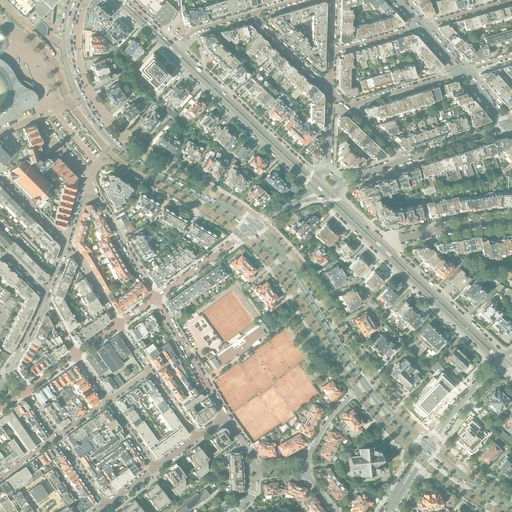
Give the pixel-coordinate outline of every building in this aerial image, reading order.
[(5,0),(22,15),(32,25),(39,19),(48,27),(49,27),(50,27),(51,26),(51,25),(52,23),(53,10),(54,7),(55,4),(56,1),(56,0),(5,0)] [(158,2),(159,0),(135,0),(142,6),(145,3),(146,4),(145,5),(153,12),(160,5),(158,4),(159,2),(158,2)] [(159,0),(158,2),(159,2),(158,4),(160,5),(153,12),(145,5),(142,8),(163,27),(170,24),(176,12),(163,0),(159,0)] [(228,13),(225,0),(219,2),(223,15),(225,14),(226,13),(228,13)] [(231,12),(234,11),(230,0),(226,0),(225,0),(228,13),(230,12),(231,12)] [(239,9),(236,0),(230,0),(234,11),(237,11),(238,10),(239,9)] [(245,8),(246,8),(243,0),(236,0),(239,9),(242,9),(243,9),(245,8)] [(350,6),(348,0),(340,0),(340,9),(346,9),(347,7),(347,6),(350,6)] [(375,8),(383,0),(382,0),(360,0),(362,3),(364,11),(369,9),(372,11),(375,8)] [(383,12),(389,6),(383,0),(375,8),(378,11),(379,10),(382,13),(383,12)] [(421,0),(416,5),(420,9),(428,2),(430,0),(421,0)] [(451,11),(455,10),(452,0),(439,0),(435,1),(436,4),(439,14),(443,13),(451,10),(451,11)] [(471,5),(469,0),(452,0),(455,10),(459,8),(467,6),(471,5)] [(219,16),(223,15),(219,2),(213,4),(216,16),(218,15),(219,16)] [(439,14),(436,4),(433,5),(434,7),(432,8),(429,5),(431,4),(428,2),(420,9),(427,17),(428,18),(439,14)] [(319,15),(319,3),(317,4),(305,7),(307,12),(313,11),(313,15),(319,15)] [(216,16),(213,4),(207,6),(211,18),(212,18),(213,17),(214,17),(216,16)] [(95,31),(100,32),(102,33),(107,28),(106,26),(111,22),(108,19),(107,20),(106,19),(109,16),(104,11),(105,10),(105,9),(103,6),(101,6),(101,7),(100,8),(100,7),(99,7),(98,6),(97,6),(94,8),(94,10),(93,11),(89,15),(87,25),(92,26),(91,31),(95,31)] [(192,23),(189,13),(186,14),(185,12),(184,6),(181,6),(181,10),(181,12),(182,13),(183,18),(182,18),(184,24),(186,25),(192,23)] [(205,20),(211,18),(207,6),(204,6),(205,8),(202,9),(205,20)] [(396,15),(389,6),(383,12),(388,17),(392,16),(396,15)] [(205,20),(202,9),(201,7),(200,8),(200,7),(197,8),(198,8),(199,10),(195,11),(199,22),(202,21),(205,20)] [(308,15),(307,12),(305,7),(301,8),(299,9),(303,21),(309,19),(308,15)] [(509,16),(507,7),(498,10),(499,15),(502,14),(503,18),(506,17),(509,16)] [(303,21),(299,9),(297,9),(293,11),(297,23),(303,21)] [(199,22),(195,11),(192,12),(191,10),(189,11),(189,13),(192,23),(192,24),(195,23),(199,22)] [(499,15),(498,10),(492,11),(495,20),(498,19),(503,18),(502,14),(499,15)] [(297,23),(293,11),(289,12),(288,12),(287,12),(289,18),(289,19),(290,23),(292,24),(297,23)] [(491,21),(495,20),(492,11),(483,14),(484,19),(488,18),(489,22),(491,21)] [(283,19),(289,18),(287,12),(278,15),(275,16),(274,17),(282,25),(284,22),(285,21),(283,19)] [(484,19),(483,14),(477,16),(480,24),(483,23),(489,22),(488,18),(484,19)] [(396,15),(392,16),(393,17),(396,27),(402,25),(403,22),(397,16),(396,15)] [(390,29),(396,27),(393,17),(392,16),(388,17),(387,17),(390,29)] [(480,26),(480,24),(477,16),(462,20),(464,27),(465,29),(468,28),(469,29),(480,26)] [(282,25),(274,17),(273,17),(271,18),(270,18),(268,19),(268,21),(277,30),(282,25)] [(385,30),(390,29),(387,17),(381,19),(385,30)] [(385,30),(381,19),(381,18),(375,20),(378,32),(385,30)] [(372,34),(378,32),(375,20),(369,22),(372,34)] [(445,37),(446,38),(460,25),(462,27),(464,27),(462,20),(438,27),(437,29),(444,36),(445,37)] [(105,31),(112,38),(121,28),(118,24),(119,24),(119,23),(117,22),(116,22),(114,24),(113,23),(110,26),(111,26),(108,29),(105,31)] [(281,34),(290,24),(288,22),(286,24),(284,22),(282,25),(277,30),(280,32),(281,34)] [(367,35),(372,34),(369,22),(364,23),(367,35)] [(367,35),(364,23),(361,24),(361,25),(358,25),(358,26),(361,37),(367,35)] [(282,34),(286,38),(295,28),(290,24),(282,34)] [(249,35),(246,26),(246,25),(245,25),(242,26),(242,27),(240,27),(243,39),(246,38),(246,36),(249,35)] [(254,37),(258,33),(255,30),(249,25),(246,26),(249,35),(251,34),(254,37)] [(448,41),(462,29),(464,27),(462,27),(460,25),(446,38),(446,39),(448,41)] [(121,28),(112,38),(109,40),(113,44),(115,41),(118,44),(121,41),(121,40),(124,37),(126,35),(125,34),(126,32),(124,30),(125,30),(125,29),(123,27),(122,27),(121,28)] [(240,40),(243,39),(240,27),(238,28),(237,27),(235,28),(234,29),(237,39),(240,38),(240,40)] [(237,39),(234,29),(234,28),(231,29),(231,30),(229,31),(231,39),(232,41),(234,43),(235,42),(235,40),(237,39)] [(291,42),(300,33),(295,28),(286,38),(291,42)] [(0,45),(1,43),(0,42),(0,40),(1,40),(2,39),(3,38),(4,37),(4,35),(4,34),(4,32),(3,32),(2,31),(1,30),(0,29),(0,124),(22,116),(20,112),(21,112),(29,108),(32,107),(33,106),(35,104),(36,103),(36,101),(37,99),(37,97),(36,95),(35,93),(36,92),(35,91),(35,90),(34,89),(33,87),(32,86),(31,85),(30,84),(30,83),(29,83),(28,82),(27,81),(26,81),(25,81),(23,80),(22,80),(21,80),(20,80),(19,80),(18,81),(17,80),(15,77),(14,74),(12,71),(10,68),(8,65),(5,63),(2,60),(0,59),(0,45)] [(452,44),(452,45),(464,34),(465,33),(462,29),(448,41),(450,44),(452,44)] [(100,36),(100,32),(95,31),(94,37),(90,37),(90,46),(102,46),(102,45),(102,39),(101,39),(101,37),(98,37),(99,36),(100,36)] [(230,40),(231,39),(229,31),(227,31),(226,31),(221,32),(221,33),(219,33),(220,35),(221,34),(227,41),(229,39),(230,40)] [(508,44),(511,43),(507,31),(501,32),(504,42),(507,41),(508,44)] [(500,43),(504,42),(501,32),(495,34),(499,47),(501,46),(500,43)] [(247,54),(262,39),(260,37),(260,36),(258,33),(254,37),(249,43),(251,45),(245,52),(247,54)] [(291,42),(295,46),(304,37),(300,33),(291,42)] [(489,46),(492,45),(490,36),(487,37),(486,33),(483,34),(485,43),(487,50),(490,50),(489,46)] [(203,46),(205,48),(214,39),(215,37),(212,34),(208,35),(208,36),(206,37),(205,36),(202,37),(201,36),(200,39),(201,42),(202,42),(203,46)] [(352,40),(352,35),(340,34),(339,41),(342,43),(352,40)] [(453,47),(455,49),(464,41),(468,37),(467,36),(467,37),(464,34),(452,45),(453,46),(453,47)] [(499,47),(495,34),(490,36),(492,45),(496,44),(497,48),(499,47)] [(415,51),(415,52),(423,44),(418,39),(415,36),(414,35),(413,35),(412,35),(410,35),(409,36),(412,45),(411,46),(412,46),(411,47),(411,54),(412,54),(413,52),(415,51)] [(407,48),(411,46),(412,45),(409,36),(401,38),(405,50),(408,50),(407,48)] [(295,46),(300,51),(308,42),(309,41),(304,37),(295,46)] [(460,54),(470,46),(470,45),(473,42),(475,44),(478,42),(474,38),(472,41),(471,40),(471,38),(470,37),(468,37),(464,41),(455,49),(460,54)] [(405,50),(401,38),(396,39),(399,50),(399,52),(400,53),(405,51),(404,51),(405,50)] [(214,39),(205,48),(204,49),(204,50),(205,52),(205,53),(207,55),(208,55),(209,55),(219,43),(214,39)] [(256,49),(258,51),(267,42),(265,40),(263,40),(262,39),(247,54),(249,56),(256,49)] [(399,50),(396,39),(389,41),(391,48),(388,49),(390,55),(399,52),(399,50)] [(123,51),(128,56),(139,44),(136,41),(135,41),(133,40),(132,41),(130,40),(128,43),(129,44),(122,51),(123,51)] [(312,47),(314,50),(324,50),(324,42),(324,41),(313,40),(313,43),(314,44),(315,44),(318,44),(318,47),(312,47)] [(384,56),(390,55),(388,49),(391,48),(389,41),(381,44),(384,56)] [(256,62),(271,47),(269,45),(269,44),(267,42),(258,51),(260,53),(254,60),(256,62)] [(314,50),(312,47),(309,50),(307,48),(309,46),(310,46),(310,44),(308,42),(300,51),(307,57),(314,50)] [(487,50),(485,43),(483,43),(482,42),(479,43),(480,48),(483,57),(489,55),(487,50)] [(224,48),(219,43),(209,55),(210,56),(210,57),(210,58),(213,60),(224,48)] [(139,44),(128,56),(134,62),(131,65),(133,67),(140,60),(139,58),(140,57),(139,57),(141,55),(144,52),(142,51),(144,49),(139,44)] [(386,61),(384,56),(381,44),(375,45),(378,55),(381,54),(383,62),(384,65),(387,64),(386,61)] [(418,56),(427,49),(423,44),(415,52),(418,56)] [(378,55),(375,45),(370,47),(375,65),(378,64),(376,57),(376,56),(378,55)] [(464,58),(473,51),(473,50),(470,46),(460,54),(463,58),(463,57),(464,58)] [(267,59),(276,50),(274,48),(272,48),(271,47),(256,62),(258,64),(265,57),(267,59)] [(376,67),(375,65),(370,47),(364,49),(367,58),(370,57),(373,68),(376,67)] [(224,48),(213,60),(215,62),(216,62),(217,62),(218,64),(229,52),(224,48)] [(467,62),(483,57),(480,48),(478,49),(474,52),(473,51),(464,58),(465,59),(465,60),(467,61),(467,62)] [(364,49),(359,50),(364,68),(365,71),(367,70),(366,67),(367,67),(365,59),(367,58),(364,49)] [(419,64),(422,61),(431,53),(427,49),(418,56),(415,59),(419,64)] [(263,69),(265,71),(266,70),(280,55),(278,54),(278,53),(276,50),(267,59),(269,62),(263,69)] [(318,59),(316,56),(315,57),(312,55),(315,52),(314,50),(307,57),(314,64),(318,59)] [(324,60),(324,50),(314,50),(315,52),(319,52),(318,56),(316,56),(318,59),(324,60)] [(359,50),(353,52),(355,57),(356,61),(359,61),(361,69),(364,68),(359,50)] [(234,57),(229,52),(218,64),(218,65),(220,67),(221,67),(223,68),(234,57)] [(351,57),(352,57),(350,53),(342,55),(342,59),(339,59),(339,61),(351,61),(351,57)] [(425,64),(434,57),(431,53),(422,61),(425,64)] [(276,68),(285,59),(283,57),(281,57),(280,55),(266,70),(265,71),(267,73),(274,66),(276,68)] [(169,78),(162,72),(159,69),(162,66),(151,56),(150,57),(140,67),(150,77),(147,80),(157,90),(167,80),(169,78)] [(231,71),(232,72),(235,68),(234,67),(239,62),(234,57),(223,68),(223,69),(223,70),(225,72),(226,72),(228,73),(231,71)] [(442,66),(434,57),(425,64),(427,69),(424,70),(425,74),(440,69),(441,69),(442,68),(442,67),(442,66)] [(94,70),(107,66),(106,63),(111,61),(110,58),(93,63),(94,66),(93,66),(92,66),(91,66),(91,68),(91,70),(92,70),(93,71),(94,70)] [(272,77),(274,79),(289,64),(287,62),(287,61),(285,59),(276,68),(279,70),(272,77)] [(324,69),(324,60),(318,59),(314,64),(320,70),(322,71),(323,70),(324,69)] [(96,76),(114,70),(113,68),(115,67),(114,63),(109,65),(109,67),(108,68),(107,66),(94,70),(96,76)] [(235,81),(245,70),(246,69),(243,66),(244,65),(242,63),(236,69),(235,68),(232,72),(233,73),(230,75),(232,77),(232,78),(235,81)] [(406,65),(410,79),(415,77),(412,66),(412,63),(406,65)] [(283,74),(285,76),(294,67),(292,65),(290,66),(289,64),(274,79),(276,81),(283,74)] [(410,79),(406,65),(400,66),(404,80),(410,79)] [(511,65),(508,67),(508,66),(506,67),(503,68),(503,69),(503,70),(506,73),(511,78),(511,79),(511,65)] [(398,82),(404,80),(400,66),(394,68),(398,82)] [(283,88),(298,72),(296,71),(296,70),(294,67),(285,76),(288,79),(281,86),(283,88)] [(398,82),(394,68),(388,70),(392,83),(392,84),(398,82)] [(114,70),(96,76),(95,76),(95,77),(94,78),(95,80),(96,81),(98,80),(99,82),(116,77),(114,70)] [(245,70),(235,81),(237,83),(238,83),(240,84),(243,81),(245,82),(249,76),(249,75),(249,74),(245,70)] [(385,73),(383,74),(386,85),(392,83),(388,70),(384,71),(385,73)] [(246,89),(246,90),(260,76),(261,74),(262,73),(260,71),(258,72),(255,75),(256,76),(253,80),(251,77),(242,86),(243,86),(242,87),(243,88),(244,89),(245,90),(246,89)] [(292,83),(294,85),(303,76),(301,74),(299,74),(298,72),(283,88),(280,91),(283,93),(284,92),(285,90),(292,83)] [(486,84),(493,77),(489,72),(487,73),(487,72),(482,74),(480,74),(480,77),(481,77),(483,80),(486,84)] [(386,85),(383,74),(379,75),(379,74),(377,75),(380,86),(382,86),(382,87),(386,85)] [(493,77),(486,84),(490,88),(501,79),(497,74),(496,74),(493,77)] [(374,88),(380,86),(377,75),(376,75),(377,76),(371,77),(374,88)] [(249,94),(262,81),(260,83),(258,81),(259,79),(260,80),(262,78),(260,76),(246,90),(247,91),(246,92),(249,94)] [(290,94),(292,96),(307,81),(305,80),(305,78),(303,76),(294,85),(297,87),(290,94)] [(362,92),(368,90),(365,79),(364,76),(358,78),(360,85),(362,92)] [(501,79),(490,88),(494,93),(509,79),(506,76),(502,80),(501,79)] [(374,88),(371,77),(365,79),(368,90),(370,89),(371,90),(375,89),(374,88)] [(498,97),(508,88),(505,83),(509,79),(494,93),(498,97)] [(253,96),(254,97),(268,83),(265,81),(263,82),(262,81),(249,94),(252,97),(253,96)] [(303,94),(312,85),(310,83),(309,83),(307,81),(292,96),(294,99),(300,93),(302,95),(303,94)] [(108,97),(120,88),(119,86),(119,85),(117,82),(114,84),(108,88),(109,90),(106,92),(107,93),(106,94),(106,95),(107,96),(108,96),(108,97)] [(445,91),(459,87),(458,85),(457,85),(457,82),(455,82),(443,85),(445,91)] [(257,101),(268,90),(266,88),(267,87),(268,87),(270,85),(268,83),(254,97),(255,98),(254,99),(257,101)] [(173,100),(183,88),(183,87),(182,86),(181,86),(180,86),(178,85),(176,87),(175,86),(172,90),(169,94),(167,95),(169,97),(173,100)] [(308,98),(317,89),(312,85),(303,94),(306,96),(308,98)] [(362,92),(360,85),(354,87),(352,87),(348,88),(344,93),(348,96),(362,92)] [(498,97),(502,102),(511,92),(511,85),(508,88),(498,97)] [(112,102),(124,93),(124,92),(121,87),(120,88),(108,97),(108,98),(109,99),(110,99),(112,102)] [(275,90),(262,104),(263,105),(262,106),(262,107),(264,108),(265,108),(266,108),(269,104),(274,99),(275,98),(272,96),(275,94),(277,92),(279,90),(277,87),(275,90)] [(437,87),(429,89),(433,102),(433,103),(438,102),(437,100),(441,99),(439,93),(437,87)] [(453,96),(464,93),(463,90),(462,90),(460,87),(459,87),(445,91),(447,97),(451,96),(453,96)] [(183,88),(173,100),(175,99),(178,101),(175,103),(178,106),(184,99),(189,94),(187,92),(188,92),(188,90),(185,88),(184,89),(183,88)] [(261,103),(262,104),(275,90),(272,88),(271,90),(271,91),(270,92),(268,90),(257,101),(260,104),(261,103)] [(312,101),(312,103),(322,94),(317,89),(308,98),(310,100),(311,100),(312,101)] [(425,91),(423,91),(427,105),(430,104),(429,103),(433,102),(429,89),(425,91)] [(423,91),(417,93),(420,105),(423,105),(424,106),(427,105),(423,91)] [(454,101),(456,100),(467,97),(465,92),(464,93),(453,96),(454,101)] [(511,92),(502,102),(506,106),(511,100),(511,92)] [(124,93),(112,102),(112,103),(113,104),(114,104),(115,106),(118,103),(119,105),(121,103),(125,101),(124,100),(127,97),(124,93)] [(417,93),(411,95),(415,108),(418,107),(418,106),(420,105),(417,93)] [(312,103),(323,103),(323,97),(322,94),(312,103)] [(411,95),(405,97),(409,109),(411,108),(412,109),(415,108),(411,95)] [(467,97),(456,100),(458,105),(460,104),(473,100),(469,96),(467,97)] [(400,99),(399,99),(403,111),(405,111),(405,110),(409,109),(405,97),(405,98),(404,97),(402,97),(402,98),(400,99)] [(158,99),(155,103),(157,105),(159,107),(161,108),(164,104),(158,99)] [(273,117),(285,104),(282,102),(280,99),(276,104),(274,102),(273,104),(272,105),(270,108),(271,109),(268,112),(271,114),(271,115),(273,117)] [(393,101),(396,113),(400,112),(403,111),(399,99),(398,99),(396,100),(395,99),(394,100),(393,101)] [(203,110),(202,110),(204,107),(203,106),(204,105),(201,102),(201,103),(198,100),(196,101),(187,110),(185,108),(180,113),(188,121),(192,117),(193,117),(197,113),(198,114),(199,112),(200,112),(201,112),(203,110)] [(473,100),(460,104),(461,107),(461,106),(462,110),(464,109),(477,105),(473,100)] [(388,102),(387,103),(391,115),(393,114),(396,113),(393,101),(392,101),(390,101),(390,102),(388,102)] [(124,115),(125,116),(136,106),(132,102),(130,105),(129,104),(123,109),(125,110),(122,113),(122,114),(123,115),(124,115)] [(381,104),(381,105),(384,116),(388,115),(388,116),(391,115),(387,103),(386,103),(384,103),(383,103),(382,103),(381,104)] [(285,104),(273,117),(275,119),(277,119),(279,121),(281,119),(283,120),(286,117),(286,116),(287,114),(286,113),(290,109),(288,107),(285,104)] [(376,106),(375,106),(378,118),(381,118),(381,117),(384,116),(381,105),(380,104),(378,104),(378,105),(376,106)] [(457,105),(454,106),(462,130),(468,128),(465,119),(464,116),(463,113),(462,113),(461,112),(460,108),(458,109),(457,105)] [(477,105),(464,109),(465,112),(466,111),(468,114),(468,115),(469,114),(471,120),(482,116),(485,114),(477,105)] [(136,106),(125,116),(127,118),(127,119),(128,121),(129,121),(132,118),(133,119),(138,114),(137,114),(140,111),(136,106)] [(364,108),(364,110),(364,112),(368,115),(370,117),(372,117),(375,116),(376,119),(378,118),(375,106),(374,107),(374,106),(372,106),(368,107),(366,108),(364,108)] [(454,106),(448,108),(449,112),(456,132),(462,130),(454,106)] [(159,121),(161,119),(158,116),(159,114),(158,114),(159,114),(155,110),(155,111),(154,110),(154,111),(153,111),(147,118),(146,117),(141,123),(141,125),(145,128),(145,131),(147,132),(149,132),(153,128),(155,126),(156,127),(160,123),(159,121)] [(288,130),(298,119),(299,119),(296,116),(297,115),(295,113),(294,111),(293,110),(289,114),(290,115),(287,118),(284,121),(286,123),(283,125),(285,127),(285,128),(287,130),(288,130)] [(444,110),(442,110),(443,114),(450,134),(456,132),(449,112),(447,113),(446,112),(445,113),(444,110)] [(199,124),(203,128),(214,116),(210,113),(209,115),(208,115),(207,114),(205,115),(198,122),(200,124),(199,124)] [(427,122),(429,127),(433,140),(444,136),(440,123),(438,124),(435,116),(433,117),(432,114),(430,115),(429,115),(430,118),(428,118),(429,121),(427,122)] [(442,120),(439,120),(440,123),(444,136),(450,134),(443,114),(440,115),(442,120)] [(467,115),(464,116),(465,119),(468,128),(489,121),(490,119),(485,114),(482,116),(471,120),(469,121),(467,115)] [(214,116),(203,128),(207,131),(208,129),(210,130),(218,121),(217,120),(217,118),(215,116),(214,116)] [(297,138),(298,140),(309,128),(314,123),(314,122),(313,121),(310,119),(309,118),(308,116),(305,119),(307,120),(303,124),(292,135),(295,138),(297,138)] [(342,131),(351,121),(347,117),(345,116),(344,116),(342,116),(340,117),(338,119),(337,122),(337,127),(341,127),(340,129),(342,131)] [(175,120),(172,118),(168,124),(167,125),(173,130),(177,124),(174,121),(175,120)] [(418,122),(417,122),(419,130),(417,131),(421,144),(425,143),(427,142),(419,118),(418,119),(418,122)] [(421,118),(419,118),(427,142),(433,140),(429,127),(426,128),(423,120),(422,121),(421,118)] [(290,133),(292,135),(303,124),(298,119),(288,130),(290,132),(290,133)] [(381,125),(380,125),(381,126),(381,128),(382,128),(383,128),(384,130),(385,130),(401,124),(399,119),(398,119),(396,120),(393,121),(386,122),(381,124),(381,125)] [(413,120),(407,122),(415,146),(421,144),(417,131),(413,120)] [(342,131),(347,135),(356,126),(351,121),(342,131)] [(407,132),(405,133),(410,148),(415,146),(407,122),(405,122),(407,126),(405,126),(407,132)] [(401,124),(385,130),(386,132),(387,133),(388,133),(389,135),(391,134),(392,134),(399,131),(400,133),(401,132),(404,131),(404,130),(403,128),(402,124),(401,124)] [(26,135),(26,134),(36,131),(36,129),(36,127),(36,126),(34,125),(23,128),(25,135),(26,135)] [(309,128),(298,140),(298,141),(300,143),(301,143),(303,145),(306,142),(307,143),(310,140),(311,141),(318,134),(320,132),(322,129),(319,127),(318,128),(317,126),(313,130),(313,129),(312,131),(309,128)] [(351,139),(360,130),(356,126),(347,135),(351,139)] [(217,141),(227,130),(228,130),(228,128),(226,127),(225,127),(224,128),(222,129),(221,128),(219,129),(214,134),(213,133),(209,137),(211,138),(213,136),(214,138),(215,137),(217,140),(216,141),(217,141)] [(222,145),(232,134),(227,130),(217,141),(222,146),(222,145)] [(351,139),(356,144),(365,134),(360,130),(351,139)] [(26,134),(26,135),(28,141),(29,141),(39,137),(38,135),(39,133),(39,132),(37,131),(36,131),(26,134)] [(392,134),(391,134),(393,138),(392,138),(403,148),(406,149),(410,148),(405,133),(404,131),(401,132),(400,133),(399,131),(392,134)] [(157,143),(163,146),(166,142),(166,141),(170,134),(168,133),(168,134),(164,132),(158,141),(157,143)] [(172,144),(176,137),(174,136),(170,134),(166,141),(166,142),(163,146),(169,150),(172,146),(172,144)] [(232,134),(222,145),(226,150),(232,144),(233,143),(235,141),(233,139),(234,138),(235,137),(235,135),(234,134),(232,134)] [(360,148),(369,139),(365,134),(356,144),(360,148)] [(29,148),(39,144),(40,144),(42,141),(42,140),(42,138),(40,137),(39,137),(29,141),(29,143),(27,144),(29,148)] [(172,146),(169,150),(173,152),(175,148),(176,148),(180,143),(180,142),(180,141),(180,140),(176,137),(172,144),(172,146)] [(312,151),(321,142),(316,138),(314,139),(312,141),(312,142),(308,147),(312,151)] [(503,151),(511,143),(511,142),(511,141),(509,139),(508,138),(505,138),(504,138),(500,139),(498,139),(500,143),(499,143),(499,145),(494,147),(497,157),(501,153),(500,150),(502,150),(503,151)] [(360,148),(365,153),(374,143),(369,139),(360,148)] [(10,157),(4,151),(0,147),(0,142),(1,142),(0,140),(0,163),(2,165),(1,166),(5,162),(10,157)] [(337,153),(340,156),(348,148),(345,146),(347,144),(344,140),(344,141),(340,145),(342,146),(338,149),(340,151),(337,153)] [(184,157),(188,159),(195,145),(195,144),(192,142),(188,141),(186,145),(187,145),(186,147),(184,151),(183,150),(181,153),(183,153),(181,157),(184,158),(184,157)] [(248,153),(251,151),(249,149),(243,143),(241,141),(239,143),(241,145),(233,153),(234,154),(233,154),(236,158),(237,157),(241,161),(248,153)] [(495,158),(497,157),(494,147),(492,141),(486,143),(490,156),(491,157),(495,168),(498,167),(495,158)] [(321,142),(312,151),(310,152),(318,160),(319,159),(319,160),(321,158),(320,157),(321,157),(321,150),(319,147),(322,144),(322,143),(321,142)] [(506,157),(511,151),(511,142),(511,143),(503,151),(501,153),(497,157),(498,160),(500,164),(502,162),(500,160),(504,155),(506,157)] [(365,153),(370,157),(379,147),(374,143),(365,153)] [(496,172),(495,168),(491,157),(490,156),(486,143),(480,145),(484,158),(487,157),(491,169),(492,173),(496,172)] [(42,153),(39,144),(29,148),(25,149),(24,150),(26,155),(27,155),(27,157),(28,156),(30,162),(28,162),(27,160),(24,160),(23,161),(20,161),(11,169),(12,169),(9,171),(9,178),(13,181),(31,200),(33,202),(35,204),(39,208),(46,201),(48,199),(48,197),(46,196),(48,194),(49,190),(52,187),(50,185),(52,182),(50,181),(51,180),(49,178),(48,178),(43,173),(44,172),(45,174),(49,170),(48,168),(49,167),(56,160),(54,158),(53,158),(51,160),(49,159),(45,159),(42,162),(40,160),(38,158),(42,153)] [(207,170),(214,158),(213,158),(211,157),(214,152),(213,152),(214,151),(211,149),(213,146),(210,144),(210,145),(207,150),(209,152),(202,166),(204,167),(202,169),(203,170),(205,172),(206,171),(207,170)] [(195,145),(188,159),(188,160),(192,162),(194,163),(196,159),(198,160),(200,155),(198,154),(199,153),(200,153),(202,148),(200,146),(199,147),(195,145)] [(489,170),(484,158),(480,145),(474,147),(482,172),(484,176),(486,176),(485,172),(489,170)] [(342,163),(354,150),(350,146),(348,148),(340,156),(338,159),(342,163)] [(379,147),(370,157),(371,159),(374,156),(375,160),(385,157),(385,154),(379,147)] [(482,172),(474,147),(468,149),(472,162),(473,165),(476,164),(479,173),(482,172)] [(214,158),(207,170),(209,171),(213,173),(219,161),(220,160),(218,158),(220,154),(221,151),(218,149),(217,152),(214,156),(217,158),(216,160),(214,158)] [(467,166),(470,176),(474,175),(470,163),(472,162),(468,149),(462,151),(466,164),(468,163),(469,165),(467,166)] [(349,165),(355,158),(353,156),(353,155),(356,151),(354,150),(342,163),(347,167),(349,165)] [(471,178),(470,176),(467,166),(466,164),(462,151),(456,153),(460,166),(463,165),(467,177),(467,179),(469,183),(468,184),(468,186),(471,185),(474,184),(474,182),(472,182),(471,178)] [(501,167),(502,170),(511,160),(511,151),(506,157),(508,159),(501,167)] [(454,168),(455,169),(458,180),(462,179),(457,167),(460,166),(456,153),(450,155),(454,168)] [(455,169),(454,168),(450,155),(438,159),(441,171),(442,173),(444,179),(446,184),(449,183),(455,181),(458,180),(455,169)] [(253,168),(254,169),(262,160),(258,157),(257,156),(255,158),(253,156),(248,162),(249,164),(250,166),(251,165),(254,168),(253,168)] [(355,158),(349,165),(352,167),(355,165),(356,166),(360,163),(361,164),(364,160),(365,160),(364,159),(362,157),(361,157),(359,159),(356,156),(355,158)] [(49,167),(54,171),(62,163),(62,161),(61,160),(60,160),(58,158),(56,160),(49,167)] [(219,161),(213,173),(212,173),(213,173),(212,174),(212,176),(214,177),(216,177),(217,175),(219,176),(228,160),(224,158),(222,163),(219,161)] [(231,184),(238,171),(239,170),(236,168),(237,166),(234,164),(237,161),(233,158),(230,164),(232,165),(227,173),(229,174),(226,179),(228,180),(227,182),(226,183),(227,185),(228,186),(230,185),(231,184)] [(438,181),(444,179),(442,173),(441,171),(438,159),(431,161),(436,174),(438,181)] [(257,178),(259,180),(263,176),(261,174),(263,172),(262,170),(263,168),(265,167),(263,166),(265,164),(266,163),(266,162),(264,160),(263,160),(254,169),(258,172),(259,173),(260,174),(257,178)] [(511,160),(502,170),(503,174),(503,175),(506,176),(507,174),(505,172),(511,165),(511,160)] [(427,163),(426,163),(429,175),(431,174),(432,176),(430,177),(432,183),(436,182),(433,175),(436,174),(431,161),(427,163)] [(54,171),(59,176),(63,172),(62,171),(61,170),(62,169),(62,170),(66,166),(66,164),(64,163),(63,163),(62,163),(54,171)] [(426,163),(420,165),(424,178),(426,177),(429,184),(432,183),(430,177),(428,177),(428,175),(429,175),(426,163)] [(236,187),(243,176),(246,171),(248,168),(245,166),(244,166),(243,164),(240,169),(242,170),(241,172),(238,171),(231,184),(236,187)] [(420,179),(417,167),(410,170),(409,169),(401,172),(400,173),(400,174),(396,175),(396,174),(388,177),(389,178),(385,179),(384,178),(375,181),(375,182),(373,183),(372,184),(370,185),(370,184),(369,184),(368,184),(367,185),(368,185),(366,186),(365,185),(361,186),(362,187),(357,189),(358,193),(356,194),(358,201),(362,200),(364,207),(366,206),(367,209),(369,208),(371,212),(372,211),(373,215),(375,214),(376,218),(378,217),(379,220),(380,220),(381,223),(385,226),(388,226),(388,228),(396,226),(396,225),(402,224),(409,223),(416,221),(424,219),(422,208),(421,206),(417,207),(416,205),(413,206),(413,205),(410,206),(406,207),(406,208),(402,208),(403,210),(401,210),(400,209),(394,211),(394,210),(390,211),(389,207),(384,208),(383,205),(380,206),(380,205),(381,204),(379,200),(377,201),(376,198),(375,196),(377,196),(380,195),(380,196),(384,194),(386,193),(394,190),(394,189),(395,188),(400,186),(401,189),(405,188),(404,187),(408,185),(411,184),(411,183),(414,182),(414,181),(417,180),(420,179)] [(64,181),(72,173),(72,172),(72,171),(71,170),(69,169),(67,168),(63,172),(59,176),(57,178),(61,182),(63,181),(64,181)] [(275,183),(279,178),(277,176),(277,175),(274,172),(271,175),(270,174),(266,178),(263,176),(259,180),(263,183),(265,180),(272,186),(275,183)] [(64,181),(66,184),(68,183),(71,184),(72,182),(77,183),(78,181),(75,179),(77,177),(75,176),(75,174),(74,173),(72,173),(64,181)] [(246,178),(243,176),(236,187),(235,189),(236,190),(237,191),(239,191),(240,190),(241,188),(243,189),(245,190),(246,187),(245,186),(246,185),(247,185),(249,181),(250,182),(253,178),(253,176),(250,174),(249,175),(248,175),(246,178)] [(125,197),(131,188),(112,175),(111,175),(110,175),(109,175),(108,176),(108,177),(107,178),(106,180),(105,179),(105,180),(104,180),(103,180),(102,181),(102,182),(102,183),(102,184),(117,212),(123,209),(119,203),(123,201),(122,197),(123,196),(125,197)] [(275,183),(272,186),(269,189),(275,195),(282,201),(280,198),(283,195),(280,193),(282,191),(283,191),(285,190),(286,191),(286,190),(287,190),(288,190),(289,189),(289,188),(288,188),(289,187),(285,184),(285,183),(284,181),(282,181),(279,178),(275,183)] [(64,184),(63,188),(74,191),(76,191),(76,189),(75,188),(76,186),(76,185),(77,185),(77,183),(72,182),(71,184),(68,183),(66,184),(65,185),(64,184)] [(427,187),(422,189),(423,192),(424,195),(431,193),(437,192),(439,191),(437,185),(434,187),(432,183),(429,184),(427,185),(427,187)] [(255,198),(262,190),(257,185),(256,186),(255,185),(253,187),(254,189),(252,191),(251,190),(249,191),(247,193),(247,194),(249,196),(250,196),(251,195),(254,198),(255,198)] [(262,190),(255,198),(256,199),(255,200),(258,204),(261,202),(264,198),(265,200),(269,196),(268,195),(267,194),(270,191),(265,187),(262,190)] [(61,194),(72,198),(73,195),(74,195),(75,193),(74,192),(74,191),(63,188),(61,194)] [(0,203),(0,204),(8,195),(5,192),(0,196),(0,203)] [(496,206),(496,193),(495,193),(488,194),(488,195),(490,208),(493,208),(494,207),(496,206)] [(72,200),(72,198),(61,194),(59,201),(71,204),(72,203),(72,201),(72,200)] [(138,208),(140,210),(147,198),(145,197),(145,195),(143,194),(142,195),(141,194),(138,198),(139,199),(138,200),(135,206),(138,208)] [(6,206),(12,199),(8,195),(0,204),(4,207),(6,206)] [(464,211),(466,210),(464,198),(463,195),(462,195),(463,198),(458,199),(460,210),(460,212),(463,212),(464,211)] [(487,209),(490,208),(488,195),(482,196),(484,208),(486,208),(487,209)] [(57,207),(69,211),(69,208),(71,207),(71,206),(70,204),(71,204),(59,201),(56,200),(57,197),(54,196),(53,201),(59,203),(57,207)] [(472,211),(470,198),(470,196),(464,198),(466,210),(468,210),(469,211),(472,211)] [(484,208),(482,196),(476,197),(478,209),(484,208)] [(456,211),(460,210),(458,199),(457,197),(451,199),(454,213),(456,212),(456,211)] [(472,211),(478,209),(476,197),(470,198),(472,211)] [(146,213),(152,201),(152,200),(152,199),(150,198),(149,199),(147,198),(140,210),(143,211),(146,212),(145,213),(146,213)] [(9,209),(16,203),(12,199),(6,206),(9,209)] [(454,213),(451,199),(445,200),(448,214),(450,214),(454,214),(454,213)] [(435,215),(433,202),(428,203),(427,200),(425,200),(426,204),(427,206),(429,217),(429,218),(432,217),(432,216),(435,215)] [(439,201),(441,214),(442,215),(444,215),(448,214),(445,200),(439,201)] [(152,201),(146,213),(148,214),(151,215),(152,215),(156,209),(159,205),(158,204),(157,203),(158,203),(156,201),(156,202),(154,202),(152,201)] [(438,215),(441,214),(439,201),(433,202),(436,217),(438,216),(438,215)] [(9,209),(13,213),(19,206),(16,203),(9,209)] [(89,214),(90,214),(90,213),(89,204),(88,204),(86,205),(85,205),(85,206),(84,210),(83,210),(80,220),(86,222),(90,223),(91,223),(90,219),(88,219),(88,221),(86,220),(88,214),(89,214)] [(94,221),(101,217),(96,208),(95,209),(93,205),(91,204),(90,204),(89,204),(90,213),(90,214),(92,214),(94,217),(93,217),(95,219),(93,220),(94,221)] [(16,216),(23,210),(19,206),(13,213),(16,216)] [(68,212),(69,211),(57,207),(56,213),(67,217),(67,216),(68,215),(69,214),(68,212)] [(163,223),(170,211),(168,210),(167,209),(166,208),(165,209),(163,208),(161,212),(162,213),(161,214),(158,220),(161,221),(160,222),(163,223)] [(26,214),(23,210),(16,216),(15,218),(18,222),(20,220),(26,214)] [(168,226),(175,215),(173,213),(173,212),(171,211),(170,212),(170,211),(163,223),(166,224),(166,225),(168,226)] [(65,224),(65,223),(54,219),(55,215),(51,213),(49,215),(50,216),(48,218),(57,227),(62,229),(64,228),(65,224)] [(56,213),(55,215),(54,219),(65,223),(66,220),(67,220),(68,218),(67,217),(56,213)] [(30,217),(26,214),(20,220),(23,224),(30,217)] [(120,217),(122,222),(128,219),(125,214),(120,217)] [(174,229),(180,218),(180,216),(179,215),(177,216),(175,215),(168,226),(171,228),(171,227),(174,229)] [(310,229),(313,231),(317,227),(318,226),(316,224),(315,223),(318,220),(318,219),(316,217),(315,218),(313,216),(312,216),(311,217),(310,218),(310,219),(307,216),(303,221),(306,224),(310,229)] [(27,227),(34,221),(30,217),(23,224),(27,227)] [(106,225),(101,217),(94,221),(96,225),(95,226),(97,229),(96,230),(106,225)] [(180,218),(174,229),(174,230),(176,231),(177,231),(180,232),(180,231),(183,226),(184,225),(185,226),(187,221),(186,221),(186,219),(184,218),(183,219),(180,218)] [(85,227),(86,222),(80,220),(77,228),(86,231),(87,227),(85,227)] [(31,233),(39,226),(37,223),(36,223),(34,221),(27,227),(26,228),(31,233)] [(295,233),(296,232),(299,228),(300,230),(306,224),(303,221),(302,221),(300,223),(298,222),(297,222),(295,224),(294,225),(293,225),(292,226),(292,227),(291,228),(293,230),(293,231),(295,233)] [(192,238),(193,237),(199,226),(197,225),(197,224),(195,223),(194,223),(193,223),(190,227),(191,227),(190,228),(187,234),(190,236),(192,238)] [(135,230),(131,224),(125,228),(128,233),(135,230)] [(299,228),(296,232),(297,233),(298,233),(299,234),(298,235),(298,236),(299,238),(300,238),(301,237),(310,228),(310,229),(306,224),(300,230),(299,228)] [(328,251),(331,248),(335,244),(332,241),(337,236),(334,233),(333,234),(331,232),(329,230),(327,228),(327,227),(328,227),(325,224),(320,229),(317,227),(313,231),(310,234),(312,236),(314,234),(315,235),(318,237),(324,244),(327,246),(328,245),(329,246),(326,249),(328,251)] [(96,230),(99,235),(109,230),(106,225),(96,230)] [(36,238),(43,230),(41,228),(39,226),(31,233),(36,238)] [(198,241),(204,229),(202,228),(202,227),(200,226),(199,227),(199,226),(193,237),(195,239),(195,240),(198,241)] [(84,238),(86,231),(77,228),(75,235),(84,238)] [(203,244),(210,233),(210,232),(210,231),(208,230),(207,231),(204,229),(198,241),(200,242),(201,242),(203,243),(203,244)] [(36,238),(40,242),(48,235),(46,233),(45,233),(43,230),(36,238)] [(97,242),(97,243),(107,238),(112,235),(109,230),(99,235),(102,240),(97,242)] [(0,239),(0,242),(3,245),(9,238),(11,236),(7,232),(0,239)] [(131,238),(134,244),(145,237),(142,232),(141,232),(131,238)] [(210,233),(203,244),(204,245),(206,246),(206,245),(209,247),(210,245),(211,245),(212,243),(212,242),(212,241),(213,241),(213,240),(214,241),(214,240),(214,241),(215,240),(216,240),(217,238),(216,237),(217,237),(216,236),(215,235),(215,234),(213,233),(212,234),(210,233)] [(312,236),(310,234),(303,242),(305,244),(308,241),(308,242),(313,237),(312,236)] [(45,247),(47,245),(52,240),(50,238),(50,237),(48,235),(40,242),(45,247)] [(481,249),(480,239),(479,237),(477,237),(476,236),(472,237),(475,250),(481,249)] [(134,244),(137,249),(148,242),(145,237),(134,244)] [(469,251),(475,250),(472,237),(469,238),(468,239),(466,239),(469,251)] [(3,245),(6,248),(13,242),(9,238),(3,245)] [(100,248),(110,242),(109,242),(110,241),(109,240),(108,240),(107,238),(97,243),(100,248)] [(490,258),(487,241),(487,239),(484,240),(484,238),(480,239),(481,249),(482,256),(486,255),(487,257),(489,257),(490,258)] [(503,254),(510,253),(507,238),(503,238),(500,239),(501,241),(503,254)] [(469,251),(466,239),(464,239),(463,239),(461,239),(460,240),(462,252),(469,251)] [(52,240),(47,245),(50,248),(49,250),(48,250),(47,254),(46,253),(44,258),(47,259),(46,263),(47,264),(52,265),(58,248),(58,245),(53,240),(52,240)] [(462,252),(460,240),(458,241),(457,240),(453,241),(455,250),(455,252),(456,254),(462,252)] [(9,251),(11,253),(18,246),(13,241),(13,242),(6,248),(9,251),(8,251),(9,251)] [(339,255),(348,246),(346,245),(343,241),(338,246),(335,244),(331,248),(334,251),(335,250),(339,255)] [(455,250),(453,241),(450,241),(449,243),(441,244),(442,251),(443,252),(445,251),(452,249),(452,250),(455,250)] [(494,259),(497,259),(494,242),(492,242),(491,241),(487,241),(490,258),(494,257),(494,259)] [(503,256),(503,254),(501,241),(494,242),(497,259),(500,258),(499,256),(503,256)] [(100,248),(103,253),(113,248),(112,247),(113,246),(112,245),(111,245),(110,242),(100,248)] [(140,254),(152,247),(148,242),(137,249),(140,254)] [(440,251),(442,251),(441,244),(441,243),(439,242),(437,242),(436,244),(433,244),(433,245),(435,247),(436,248),(440,251)] [(424,261),(433,251),(430,248),(429,246),(429,243),(425,244),(426,246),(413,249),(412,251),(412,253),(414,254),(416,253),(421,257),(420,259),(422,261),(423,260),(424,261)] [(83,256),(91,250),(90,249),(89,247),(88,248),(84,244),(78,250),(83,256)] [(13,256),(16,258),(23,251),(18,246),(11,253),(13,256)] [(348,246),(339,255),(345,260),(344,260),(347,263),(351,259),(348,256),(353,251),(349,248),(348,246)] [(152,247),(140,254),(143,260),(146,258),(148,261),(152,258),(153,258),(156,256),(154,253),(155,253),(152,247)] [(182,249),(190,260),(191,260),(193,259),(193,258),(195,256),(195,255),(193,250),(192,251),(189,247),(187,248),(186,247),(182,249)] [(106,258),(116,253),(115,252),(116,251),(115,250),(114,250),(113,248),(103,253),(106,258)] [(428,267),(438,256),(437,255),(440,252),(440,251),(436,248),(433,251),(424,261),(425,262),(424,262),(424,264),(428,267)] [(190,260),(182,249),(177,252),(185,263),(186,263),(187,262),(187,261),(189,260),(190,260)] [(328,259),(324,253),(325,252),(322,249),(321,249),(319,250),(318,249),(311,254),(315,259),(314,260),(316,263),(318,263),(320,265),(321,264),(322,266),(325,263),(324,262),(328,259)] [(86,260),(92,256),(92,255),(90,254),(92,253),(91,250),(83,256),(86,260)] [(18,261),(20,263),(28,256),(23,251),(16,258),(18,261)] [(185,263),(177,252),(172,256),(180,267),(180,266),(181,267),(182,265),(183,265),(185,263)] [(109,263),(118,257),(118,256),(118,255),(117,255),(116,253),(106,258),(109,263)] [(25,268),(33,261),(28,256),(20,263),(23,265),(23,266),(23,265),(25,268)] [(180,267),(172,256),(167,259),(175,270),(176,270),(177,269),(178,268),(180,267)] [(234,267),(236,270),(245,260),(241,256),(239,258),(238,257),(233,262),(232,261),(229,264),(233,268),(234,267)] [(348,267),(353,272),(364,261),(361,259),(360,259),(358,257),(357,256),(356,257),(355,258),(356,259),(348,267)] [(432,268),(434,270),(443,260),(438,256),(428,267),(430,269),(431,269),(432,268)] [(109,263),(112,268),(122,263),(121,262),(121,261),(121,260),(120,260),(118,257),(109,263)] [(61,275),(70,278),(72,279),(74,274),(72,273),(73,271),(75,265),(70,259),(68,260),(66,263),(61,275)] [(175,270),(167,259),(162,263),(170,274),(172,272),(173,272),(174,271),(175,270)] [(334,274),(341,270),(337,264),(339,263),(336,259),(328,264),(330,266),(328,267),(329,269),(328,270),(324,272),(326,276),(327,276),(328,277),(328,279),(329,281),(330,281),(336,277),(334,274)] [(241,274),(250,265),(245,260),(236,270),(241,274)] [(443,260),(434,270),(433,271),(436,273),(437,273),(442,278),(445,274),(446,275),(454,267),(449,262),(448,263),(446,261),(445,263),(443,260)] [(30,273),(38,266),(33,261),(25,268),(28,270),(28,271),(30,273)] [(364,261),(353,272),(358,276),(363,271),(368,266),(366,264),(366,263),(364,261)] [(115,273),(125,268),(124,267),(124,265),(123,265),(122,263),(112,268),(115,273)] [(170,274),(162,263),(157,266),(165,277),(167,276),(168,276),(169,275),(170,274)] [(0,276),(1,278),(8,270),(9,269),(5,266),(6,266),(4,264),(0,268),(0,276)] [(214,269),(221,279),(227,275),(225,272),(227,271),(229,269),(227,266),(227,267),(225,264),(223,266),(223,267),(221,268),(219,265),(219,266),(218,266),(216,267),(216,268),(214,269)] [(250,265),(241,274),(244,277),(243,278),(247,282),(250,279),(249,278),(255,273),(253,272),(255,270),(250,265)] [(35,278),(42,270),(38,266),(30,273),(32,275),(33,275),(35,278)] [(165,277),(157,266),(153,270),(161,281),(162,280),(163,280),(164,280),(165,279),(165,278),(166,278),(165,277)] [(115,273),(118,278),(128,273),(127,272),(127,270),(126,270),(125,268),(115,273)] [(458,290),(469,278),(459,268),(448,280),(458,290)] [(42,270),(35,278),(38,281),(38,280),(40,282),(45,281),(46,279),(47,276),(49,272),(46,270),(45,270),(43,269),(42,270)] [(161,281),(153,270),(151,271),(150,270),(149,271),(148,269),(146,270),(148,272),(150,277),(156,287),(158,287),(161,285),(160,285),(162,283),(161,281)] [(215,283),(221,279),(214,269),(213,270),(212,270),(211,271),(210,272),(208,273),(215,283)] [(3,282),(6,284),(13,274),(11,272),(8,270),(1,278),(0,279),(4,281),(3,282)] [(347,279),(341,270),(334,274),(336,277),(330,281),(331,281),(332,283),(331,284),(333,288),(340,283),(345,281),(345,280),(347,279)] [(363,282),(368,286),(379,275),(376,273),(375,273),(373,271),(369,276),(363,282)] [(75,283),(83,279),(79,272),(78,273),(77,276),(74,283),(75,283)] [(128,273),(118,278),(121,284),(125,281),(125,282),(130,279),(129,278),(130,278),(130,277),(130,276),(129,275),(128,273)] [(215,283),(208,273),(207,273),(205,275),(203,277),(210,287),(215,283)] [(13,274),(6,284),(7,285),(11,287),(12,286),(18,278),(15,276),(15,275),(13,274)] [(61,275),(56,288),(64,292),(67,285),(70,278),(61,275)] [(379,275),(368,286),(373,291),(383,280),(381,279),(381,278),(379,275)] [(205,291),(210,287),(203,277),(202,277),(200,278),(200,279),(198,281),(205,291)] [(19,279),(18,278),(12,286),(16,290),(17,291),(24,284),(22,282),(19,279)] [(91,291),(83,279),(75,283),(82,296),(91,291)] [(133,288),(140,297),(142,296),(142,297),(143,297),(144,297),(145,296),(145,295),(146,295),(146,293),(139,282),(136,285),(132,280),(130,282),(133,286),(133,287),(133,288)] [(469,298),(481,286),(475,280),(469,285),(468,284),(465,287),(466,289),(461,294),(461,295),(464,297),(466,295),(469,298)] [(205,291),(198,281),(197,281),(196,281),(195,282),(194,283),(192,284),(200,294),(205,291)] [(260,295),(270,288),(266,282),(264,284),(263,283),(257,287),(256,286),(253,288),(254,290),(254,289),(257,293),(258,292),(260,295)] [(22,297),(23,295),(29,289),(27,287),(24,284),(17,291),(17,292),(22,297)] [(200,294),(192,284),(192,285),(191,285),(189,286),(189,287),(187,288),(194,298),(200,294)] [(371,298),(368,301),(367,303),(369,306),(375,311),(379,306),(384,301),(393,292),(391,290),(392,288),(390,286),(388,287),(387,287),(384,285),(380,289),(382,292),(380,295),(378,297),(378,298),(380,300),(381,300),(382,300),(378,305),(374,301),(376,298),(373,296),(371,298)] [(481,286),(469,298),(473,301),(471,303),(471,304),(473,306),(474,307),(474,306),(479,301),(480,302),(483,299),(482,298),(486,293),(487,292),(485,290),(486,289),(485,288),(484,289),(481,286)] [(344,304),(345,304),(352,300),(350,297),(360,291),(359,290),(356,291),(355,290),(355,291),(352,287),(351,288),(350,288),(342,293),(342,294),(339,296),(341,300),(342,299),(343,301),(343,302),(344,304)] [(55,308),(64,303),(63,301),(61,301),(62,299),(63,299),(64,299),(65,299),(65,297),(64,297),(63,296),(64,292),(56,288),(51,300),(55,308)] [(139,298),(140,297),(133,288),(130,290),(136,300),(137,300),(139,299),(139,298)] [(189,302),(194,298),(187,288),(187,289),(186,289),(184,290),(184,291),(182,292),(189,302)] [(263,302),(274,293),(270,288),(260,295),(263,300),(262,301),(263,302)] [(511,290),(507,288),(503,296),(510,302),(511,303),(511,290)] [(1,309),(7,298),(9,296),(10,295),(3,289),(0,293),(0,308),(1,309)] [(27,299),(36,303),(37,299),(37,297),(35,295),(34,295),(32,292),(29,289),(23,295),(27,299)] [(136,300),(130,290),(125,294),(132,303),(134,302),(134,301),(136,300)] [(84,306),(85,305),(95,299),(91,291),(82,296),(75,300),(74,301),(75,303),(76,302),(77,302),(81,300),(84,305),(81,308),(78,310),(79,311),(81,309),(83,311),(87,308),(84,306)] [(352,300),(345,304),(346,306),(345,307),(348,311),(352,308),(360,304),(361,302),(359,299),(360,299),(357,293),(360,291),(350,297),(352,300)] [(189,302),(182,292),(181,292),(179,294),(176,296),(184,306),(189,302)] [(393,292),(384,301),(385,302),(384,304),(384,305),(387,307),(390,305),(395,299),(398,297),(398,294),(397,292),(394,293),(393,292)] [(274,293),(263,302),(269,311),(270,310),(274,307),(274,306),(274,305),(273,304),(277,302),(276,300),(278,299),(274,293)] [(122,310),(114,298),(114,299),(111,294),(107,296),(117,314),(119,314),(120,314),(122,313),(122,312),(122,311),(121,311),(122,310)] [(130,305),(132,303),(125,294),(120,297),(127,307),(128,307),(130,305)] [(184,306),(176,296),(175,296),(174,297),(173,298),(171,300),(175,305),(179,310),(179,309),(184,306)] [(125,308),(127,307),(120,297),(116,300),(115,298),(114,298),(122,310),(123,310),(125,309),(125,308)] [(11,306),(13,302),(13,301),(9,299),(7,298),(1,309),(8,312),(11,306)] [(34,306),(36,303),(27,299),(24,305),(33,309),(35,307),(34,307),(35,306),(34,306)] [(88,307),(89,309),(98,304),(95,299),(85,305),(86,307),(87,307),(88,307)] [(169,309),(175,305),(171,300),(170,300),(170,299),(169,300),(168,300),(167,301),(166,302),(166,304),(169,309)] [(480,316),(484,319),(496,306),(492,303),(493,302),(490,299),(489,300),(481,308),(482,309),(479,312),(482,314),(480,316)] [(397,318),(409,305),(406,303),(406,302),(406,301),(404,301),(402,303),(401,303),(400,305),(398,308),(397,307),(390,315),(394,319),(395,320),(397,318)] [(63,321),(70,315),(65,306),(64,303),(55,308),(63,321)] [(92,315),(94,314),(95,313),(101,309),(98,304),(89,309),(87,311),(89,312),(85,315),(87,317),(84,319),(85,320),(92,315)] [(32,312),(33,309),(24,305),(21,311),(30,315),(32,312),(32,313),(32,312)] [(182,314),(179,310),(175,305),(169,309),(175,320),(177,319),(177,318),(182,314)] [(401,323),(402,323),(414,309),(412,307),(410,307),(409,305),(397,318),(398,319),(401,321),(402,320),(403,320),(401,323)] [(499,316),(502,312),(503,311),(500,308),(499,309),(496,306),(484,319),(487,322),(488,320),(490,322),(494,319),(495,320),(499,316)] [(402,330),(403,330),(418,314),(416,313),(417,312),(414,309),(402,323),(405,327),(402,330)] [(63,321),(66,327),(74,321),(72,318),(73,317),(72,315),(72,314),(74,317),(78,315),(76,313),(79,311),(78,310),(70,315),(63,321)] [(29,319),(30,315),(21,311),(18,317),(28,322),(29,319)] [(357,317),(354,319),(356,323),(355,324),(356,325),(358,329),(373,320),(372,319),(370,315),(367,311),(366,312),(366,311),(361,313),(358,315),(356,316),(357,317)] [(90,323),(95,332),(107,323),(108,321),(104,314),(101,316),(100,315),(90,323)] [(418,314),(403,330),(406,334),(411,328),(412,329),(413,328),(419,322),(422,319),(423,317),(422,317),(421,317),(418,314)] [(144,319),(153,331),(158,328),(157,326),(158,325),(152,316),(151,317),(150,315),(144,319)] [(52,333),(54,331),(46,316),(43,316),(41,322),(49,328),(50,329),(52,333)] [(499,316),(495,320),(497,321),(493,325),(498,330),(499,329),(504,334),(506,331),(508,333),(511,329),(510,327),(511,325),(511,324),(507,320),(505,322),(505,321),(499,316)] [(26,325),(28,322),(18,317),(15,323),(24,328),(26,325)] [(235,357),(251,345),(250,344),(268,330),(261,320),(259,318),(254,322),(212,353),(206,357),(208,359),(215,369),(234,355),(235,357)] [(71,330),(78,325),(83,322),(85,320),(84,319),(82,321),(80,319),(77,321),(79,324),(78,324),(77,322),(75,323),(74,321),(66,327),(69,332),(71,330)] [(149,334),(153,331),(144,319),(139,323),(146,333),(148,332),(149,334)] [(373,320),(358,329),(360,332),(361,332),(364,336),(365,336),(368,334),(368,335),(373,332),(372,330),(376,329),(375,328),(377,326),(375,323),(373,320)] [(48,330),(50,329),(49,328),(41,322),(38,328),(47,333),(48,330)] [(23,331),(24,328),(15,323),(12,329),(21,334),(23,331)] [(82,342),(95,332),(90,323),(76,333),(82,342)] [(146,333),(139,323),(134,326),(143,339),(146,336),(145,335),(146,333)] [(417,336),(423,342),(434,330),(434,328),(432,327),(431,326),(428,324),(425,328),(417,336)] [(128,331),(137,343),(140,340),(142,339),(143,339),(134,326),(128,331)] [(47,333),(38,328),(35,333),(45,338),(47,333)] [(20,337),(21,334),(12,329),(9,335),(18,340),(20,337)] [(426,345),(429,348),(440,336),(441,335),(438,332),(437,332),(434,330),(423,342),(421,343),(424,346),(426,345)] [(42,343),(45,338),(35,333),(33,338),(42,343)] [(78,344),(82,342),(76,333),(71,337),(75,344),(78,344)] [(373,348),(376,351),(386,341),(381,336),(380,337),(377,334),(373,338),(376,341),(375,342),(374,341),(372,343),(373,344),(371,346),(371,348),(372,349),(373,348)] [(16,343),(18,340),(9,335),(6,340),(15,346),(16,344),(16,343)] [(61,342),(57,336),(51,340),(53,343),(51,344),(53,347),(55,345),(57,344),(61,342)] [(440,336),(429,348),(428,349),(431,352),(432,350),(435,353),(437,351),(442,346),(443,345),(442,344),(443,344),(444,343),(446,341),(446,339),(444,338),(442,338),(440,336)] [(119,362),(130,354),(118,337),(115,337),(106,343),(106,344),(106,345),(103,347),(100,349),(97,352),(96,351),(95,351),(86,357),(86,360),(98,377),(109,369),(111,372),(121,365),(119,362)] [(42,343),(33,338),(30,343),(38,347),(39,348),(42,343)] [(13,349),(15,346),(6,340),(2,348),(11,353),(13,349)] [(146,355),(156,348),(155,345),(159,343),(157,340),(151,344),(142,350),(146,355)] [(55,361),(60,357),(53,347),(51,344),(49,341),(46,344),(48,346),(50,350),(49,351),(55,361)] [(380,356),(392,343),(390,341),(388,342),(386,341),(376,351),(376,352),(376,353),(377,354),(379,354),(380,356)] [(65,351),(61,342),(57,344),(59,347),(57,348),(55,345),(53,347),(60,357),(65,354),(66,351),(65,351)] [(36,351),(38,347),(30,343),(28,348),(39,354),(40,354),(40,352),(38,351),(36,351)] [(392,343),(380,356),(383,358),(383,359),(383,360),(384,361),(385,361),(388,357),(390,358),(391,356),(390,355),(395,350),(390,346),(392,343)] [(156,355),(161,352),(165,349),(162,346),(157,349),(156,348),(146,355),(149,360),(156,355)] [(172,351),(169,346),(165,349),(161,352),(164,356),(172,351)] [(409,353),(407,351),(407,350),(404,347),(399,353),(402,356),(405,353),(407,355),(409,353)] [(445,357),(450,362),(459,352),(455,347),(454,348),(454,347),(452,350),(451,349),(450,349),(448,351),(444,355),(445,356),(446,356),(445,357)] [(39,355),(39,354),(28,348),(25,352),(33,357),(35,353),(35,355),(38,356),(39,355)] [(55,361),(49,351),(47,349),(42,352),(45,356),(45,357),(50,364),(55,361)] [(39,354),(39,355),(38,356),(46,367),(50,364),(45,357),(42,359),(42,358),(41,358),(40,356),(41,355),(42,356),(44,357),(45,356),(42,352),(41,351),(40,352),(40,354),(39,354)] [(167,360),(174,355),(172,351),(164,356),(167,360)] [(31,360),(33,357),(25,352),(22,357),(32,363),(33,361),(32,360),(31,360)] [(459,352),(450,362),(455,366),(464,356),(459,352)] [(149,360),(153,365),(162,359),(161,358),(159,359),(156,355),(149,360)] [(167,360),(170,365),(177,360),(174,355),(167,360)] [(38,357),(36,359),(34,360),(41,371),(46,367),(38,356),(38,357)] [(464,356),(455,366),(460,371),(461,370),(462,371),(465,368),(464,367),(466,365),(466,366),(469,363),(469,362),(469,361),(464,356)] [(32,363),(22,357),(20,362),(27,367),(28,365),(27,364),(28,362),(29,364),(31,365),(32,363)] [(170,365),(173,369),(180,364),(182,363),(179,358),(177,360),(170,365)] [(400,381),(413,367),(404,358),(402,361),(401,360),(399,363),(398,362),(394,366),(392,368),(394,369),(390,374),(394,378),(395,378),(396,377),(400,381)] [(162,360),(162,359),(153,365),(157,370),(164,365),(161,361),(162,360)] [(36,374),(41,371),(34,360),(33,361),(32,363),(33,364),(35,364),(32,366),(36,374)] [(32,377),(27,370),(28,369),(28,367),(27,367),(20,362),(18,366),(17,368),(17,370),(18,372),(22,378),(24,380),(26,380),(29,379),(32,377)] [(212,372),(204,362),(201,364),(207,375),(210,373),(212,372)] [(182,369),(180,364),(173,369),(176,373),(182,369)] [(36,374),(32,366),(28,369),(27,370),(32,377),(36,374)] [(81,379),(83,377),(76,367),(73,366),(73,367),(70,368),(77,377),(79,376),(81,379)] [(413,367),(400,381),(404,385),(403,386),(403,387),(407,391),(407,390),(408,391),(412,387),(413,388),(415,386),(419,382),(418,381),(420,379),(420,378),(422,375),(413,367)] [(77,377),(70,368),(65,372),(73,383),(73,382),(76,380),(78,379),(77,377)] [(158,373),(162,377),(170,371),(169,369),(167,370),(165,368),(158,373)] [(185,374),(182,369),(176,373),(175,374),(179,378),(185,374)] [(431,384),(413,403),(426,415),(437,403),(440,401),(441,402),(445,399),(455,388),(452,386),(456,382),(445,371),(443,369),(441,372),(434,379),(434,380),(430,383),(431,384)] [(162,377),(165,381),(173,375),(170,371),(162,377)] [(71,384),(73,383),(65,372),(61,375),(67,384),(68,386),(71,383),(71,384)] [(187,378),(185,374),(179,378),(182,382),(187,378)] [(67,384),(61,375),(56,379),(62,387),(67,384)] [(165,381),(168,386),(174,381),(173,379),(175,377),(173,375),(165,381)] [(71,389),(73,392),(86,382),(83,377),(81,379),(73,385),(74,387),(71,389)] [(117,389),(109,378),(107,377),(104,379),(103,380),(101,381),(109,393),(110,392),(111,392),(111,393),(117,389)] [(190,383),(187,378),(182,382),(184,386),(190,383)] [(57,391),(62,387),(56,379),(51,382),(57,391)] [(168,386),(171,390),(177,385),(179,384),(176,379),(174,381),(168,386)] [(151,392),(155,389),(150,381),(147,380),(147,381),(144,382),(151,392)] [(325,394),(335,388),(332,383),(331,381),(321,388),(325,394)] [(52,394),(57,391),(51,382),(46,386),(52,394)] [(79,394),(90,387),(86,382),(73,392),(75,394),(78,392),(79,394)] [(147,394),(151,392),(144,382),(141,385),(147,394)] [(184,386),(188,392),(193,388),(190,383),(184,386)] [(147,394),(141,385),(136,388),(142,396),(145,393),(146,395),(147,394)] [(171,390),(174,394),(180,390),(182,388),(181,386),(179,388),(177,385),(171,390)] [(52,394),(46,386),(44,387),(40,390),(47,399),(49,397),(52,400),(54,402),(56,400),(54,397),(52,394)] [(64,390),(81,415),(86,411),(76,398),(69,387),(64,390)] [(80,401),(93,392),(90,387),(79,394),(81,396),(78,398),(80,401)] [(193,388),(188,392),(192,397),(196,394),(198,393),(195,387),(193,388)] [(143,398),(142,396),(136,388),(132,391),(140,402),(141,402),(140,400),(143,398)] [(335,388),(325,394),(330,401),(340,394),(338,392),(335,388)] [(151,392),(147,394),(149,397),(147,398),(148,399),(158,392),(155,389),(151,392)] [(481,420),(493,407),(504,395),(501,392),(498,389),(497,391),(495,392),(494,391),(489,397),(490,398),(487,401),(485,403),(487,405),(488,405),(479,414),(478,414),(476,416),(481,420)] [(47,413),(55,407),(52,403),(49,405),(47,403),(46,404),(44,401),(47,399),(40,390),(36,393),(35,393),(35,396),(43,407),(47,413)] [(81,415),(64,390),(59,394),(76,418),(81,415)] [(177,398),(183,394),(185,392),(185,391),(182,393),(180,390),(174,394),(177,398)] [(140,402),(132,391),(128,394),(134,401),(137,399),(138,401),(139,403),(140,402)] [(85,402),(86,404),(96,396),(93,392),(80,401),(82,404),(85,402)] [(150,403),(160,396),(158,392),(148,399),(150,403)] [(65,412),(68,417),(71,421),(76,418),(59,394),(54,397),(56,400),(62,408),(65,412)] [(133,401),(134,401),(128,394),(124,397),(131,406),(132,405),(135,403),(133,401)] [(183,394),(177,398),(180,403),(188,396),(187,394),(185,396),(183,394)] [(186,411),(201,400),(202,399),(202,398),(202,396),(201,396),(200,395),(199,395),(198,395),(182,406),(186,411)] [(504,395),(493,407),(496,410),(495,411),(496,413),(497,415),(494,418),(497,421),(502,415),(499,412),(508,403),(510,401),(508,398),(504,395)] [(96,396),(86,404),(83,406),(87,411),(98,402),(99,399),(96,396)] [(153,407),(155,406),(163,400),(160,396),(150,403),(153,407)] [(131,406),(124,397),(120,399),(127,409),(130,406),(131,406)] [(214,413),(214,411),(214,410),(213,409),(207,398),(200,404),(203,408),(194,413),(191,408),(186,412),(198,428),(212,417),(213,416),(214,415),(214,413)] [(122,412),(127,409),(120,399),(117,401),(117,404),(122,412)] [(62,408),(56,400),(54,402),(52,403),(55,407),(56,407),(58,411),(62,408)] [(156,411),(166,404),(163,400),(155,406),(157,408),(155,410),(156,411)] [(25,414),(30,410),(25,402),(23,402),(20,404),(18,405),(24,412),(25,414)] [(122,412),(126,416),(135,409),(138,408),(136,406),(137,405),(135,403),(132,405),(134,408),(132,409),(130,406),(127,409),(122,412)] [(159,410),(161,413),(169,408),(166,404),(156,411),(157,412),(159,410)] [(312,404),(307,412),(319,419),(322,415),(321,414),(320,413),(321,412),(320,411),(321,410),(315,406),(315,405),(313,404),(312,405),(312,404)] [(18,405),(15,407),(21,414),(21,415),(24,412),(18,405)] [(21,414),(15,407),(11,410),(16,418),(18,417),(21,414)] [(58,411),(56,407),(55,407),(47,413),(50,417),(59,411),(58,411)] [(52,421),(65,412),(62,408),(58,411),(59,411),(50,417),(52,421)] [(160,414),(163,418),(171,412),(169,408),(161,413),(160,414)] [(128,420),(138,413),(136,410),(135,410),(135,409),(126,416),(128,420)] [(24,416),(26,419),(33,414),(30,410),(25,414),(21,417),(22,417),(24,416)] [(108,423),(113,420),(107,411),(104,410),(104,411),(101,413),(108,423)] [(353,420),(356,418),(354,414),(355,413),(351,410),(346,415),(345,413),(345,414),(344,413),(342,416),(342,417),(344,419),(342,420),(343,422),(337,427),(340,431),(343,429),(346,426),(353,420)] [(35,447),(10,411),(3,416),(6,420),(5,421),(27,452),(35,447)] [(56,425),(62,421),(68,417),(65,412),(52,421),(56,425)] [(163,418),(165,422),(174,416),(171,412),(163,418)] [(307,412),(304,418),(316,425),(318,421),(320,419),(319,419),(307,412)] [(106,422),(107,424),(108,423),(101,413),(96,416),(103,427),(105,426),(104,424),(106,422)] [(131,423),(140,417),(143,415),(142,413),(139,415),(138,413),(128,420),(131,423)] [(29,423),(36,418),(33,414),(26,419),(24,420),(27,424),(29,423)] [(101,429),(103,427),(96,416),(95,417),(96,417),(91,420),(97,429),(100,427),(101,429)] [(168,426),(177,420),(174,416),(165,422),(168,426)] [(71,421),(68,417),(62,421),(66,425),(71,421)] [(134,428),(141,422),(140,420),(142,419),(140,417),(131,423),(134,428)] [(29,423),(31,427),(38,422),(36,418),(29,423)] [(300,423),(300,424),(312,431),(315,427),(316,425),(304,418),(301,423),(300,423)] [(353,420),(346,426),(352,432),(354,434),(355,434),(356,432),(359,430),(359,429),(364,425),(364,424),(363,423),(360,419),(359,420),(356,418),(353,420)] [(484,437),(488,433),(484,428),(482,430),(479,427),(480,426),(476,422),(477,422),(472,418),(469,421),(456,434),(459,436),(455,439),(460,444),(461,442),(462,443),(460,446),(463,448),(465,445),(467,447),(465,449),(469,453),(471,451),(472,452),(476,447),(475,446),(479,443),(477,441),(479,439),(480,440),(483,437),(484,437)] [(97,429),(91,420),(90,420),(85,424),(93,434),(96,432),(95,430),(97,429)] [(113,420),(108,423),(107,424),(105,426),(107,428),(103,431),(105,433),(117,425),(113,420)] [(176,427),(180,424),(177,420),(168,426),(171,430),(176,427)] [(61,429),(66,425),(62,421),(56,425),(58,428),(61,429)] [(134,428),(137,432),(146,425),(143,421),(141,422),(134,428)] [(36,435),(44,429),(41,426),(38,422),(31,427),(34,431),(36,434),(36,435)] [(93,434),(85,424),(80,427),(86,436),(91,433),(92,435),(93,434)] [(153,446),(149,449),(156,459),(180,441),(188,435),(180,424),(176,427),(177,428),(153,446)] [(299,434),(304,438),(306,439),(307,436),(309,437),(312,431),(300,424),(296,431),(299,433),(299,434)] [(109,438),(113,435),(120,430),(117,425),(105,433),(108,438),(109,438)] [(137,432),(139,436),(149,429),(146,425),(137,432)] [(8,438),(0,426),(0,439),(2,442),(6,439),(8,438)] [(86,436),(80,427),(75,431),(83,441),(88,438),(87,436),(84,439),(83,438),(86,436)] [(343,438),(344,436),(340,431),(337,427),(336,428),(336,429),(333,431),(332,433),(331,432),(330,433),(329,432),(326,437),(338,444),(342,438),(343,438)] [(231,441),(233,440),(225,430),(224,429),(223,428),(221,428),(220,429),(219,429),(212,434),(214,437),(209,440),(217,451),(222,447),(224,449),(229,446),(232,443),(231,441)] [(39,438),(47,433),(44,429),(36,435),(39,438)] [(108,438),(105,433),(103,431),(101,429),(97,432),(103,442),(104,441),(109,447),(113,444),(109,438),(108,438)] [(142,440),(151,433),(149,429),(139,436),(142,440)] [(123,434),(120,430),(113,435),(116,439),(123,434)] [(75,431),(70,434),(76,443),(77,442),(79,444),(80,443),(83,441),(75,431)] [(104,450),(109,447),(104,441),(103,442),(97,432),(96,432),(93,434),(92,435),(99,445),(100,444),(104,450)] [(47,433),(39,438),(42,442),(49,437),(47,433)] [(142,440),(145,444),(154,437),(151,433),(142,440)] [(299,433),(290,438),(297,451),(302,448),(301,447),(303,446),(302,444),(303,443),(302,442),(305,441),(304,440),(306,439),(304,438),(299,434),(299,433)] [(76,443),(70,434),(67,437),(66,437),(66,440),(73,450),(79,445),(79,444),(77,442),(76,443)] [(123,434),(116,439),(117,441),(118,442),(125,437),(123,434)] [(91,450),(95,447),(99,445),(92,435),(88,438),(83,441),(80,443),(79,444),(79,445),(73,450),(79,458),(87,453),(91,450)] [(117,441),(116,439),(113,435),(109,438),(113,444),(117,441)] [(289,439),(284,442),(291,454),(291,455),(296,452),(298,451),(297,451),(290,438),(288,435),(287,435),(288,437),(288,438),(289,439)] [(145,444),(149,449),(153,446),(153,445),(157,442),(154,437),(145,444)] [(338,444),(326,437),(324,440),(326,441),(325,441),(324,443),(335,449),(338,444)] [(13,451),(18,459),(23,455),(12,439),(11,440),(7,442),(13,451)] [(122,448),(130,443),(127,439),(120,445),(121,446),(122,448)] [(267,457),(268,456),(267,443),(267,442),(259,443),(257,440),(252,444),(254,447),(256,445),(257,447),(258,456),(262,455),(262,456),(262,457),(267,457)] [(277,454),(275,447),(275,446),(274,446),(274,443),(273,443),(273,442),(267,443),(268,456),(274,456),(274,455),(277,454)] [(291,454),(284,442),(276,446),(275,447),(277,454),(278,454),(279,456),(281,454),(282,455),(283,455),(284,457),(286,456),(287,457),(291,454)] [(125,452),(133,447),(130,443),(122,448),(125,452)] [(333,453),(335,449),(324,443),(321,449),(322,450),(332,455),(333,453)] [(486,463),(500,449),(493,443),(479,457),(479,458),(480,459),(481,459),(481,460),(482,460),(483,460),(486,463)] [(100,453),(104,450),(100,444),(99,445),(95,447),(100,453)] [(384,471),(383,462),(382,449),(375,450),(375,447),(371,447),(370,444),(356,446),(356,449),(353,449),(353,452),(350,453),(350,457),(347,457),(349,471),(352,471),(352,475),(355,474),(355,478),(359,477),(360,480),(374,479),(374,476),(378,475),(377,472),(384,471)] [(56,457),(61,454),(56,447),(53,446),(50,449),(56,457)] [(121,446),(116,449),(121,455),(125,452),(122,448),(121,446)] [(206,463),(210,460),(208,458),(206,459),(196,446),(189,451),(191,454),(186,457),(195,468),(196,467),(198,469),(193,472),(197,479),(207,472),(206,463)] [(95,456),(100,453),(95,447),(91,450),(95,456)] [(135,451),(133,447),(125,452),(128,456),(135,451)] [(56,457),(50,449),(46,451),(52,460),(56,457)] [(112,452),(116,459),(119,457),(121,455),(116,449),(112,452)] [(95,456),(91,450),(87,453),(90,457),(91,460),(95,456)] [(329,460),(332,455),(322,450),(319,454),(321,455),(321,456),(320,457),(322,458),(323,463),(329,463),(329,460)] [(13,462),(18,459),(13,451),(8,455),(13,462)] [(46,451),(42,454),(48,464),(51,462),(53,461),(52,460),(46,451)] [(128,456),(131,460),(138,455),(135,451),(128,456)] [(227,460),(240,459),(240,456),(241,456),(240,454),(240,453),(240,452),(239,452),(238,451),(237,451),(236,452),(235,452),(235,453),(234,453),(233,453),(232,452),(230,452),(228,454),(227,454),(227,457),(227,460)] [(115,460),(116,459),(112,452),(108,455),(112,462),(115,460)] [(139,471),(134,464),(131,460),(128,456),(125,452),(121,455),(119,457),(121,461),(125,465),(127,468),(133,476),(139,471)] [(82,463),(90,457),(87,453),(79,458),(82,463)] [(48,464),(42,454),(37,458),(43,468),(45,466),(44,464),(45,463),(47,465),(48,464)] [(61,454),(56,457),(52,460),(53,461),(51,462),(55,467),(56,466),(65,460),(61,454)] [(9,465),(13,462),(8,455),(3,459),(6,463),(8,462),(9,465)] [(112,462),(108,455),(103,458),(108,465),(112,462)] [(137,462),(141,459),(138,455),(131,460),(134,464),(137,462)] [(82,463),(86,467),(93,462),(92,460),(91,460),(90,457),(82,463)] [(42,468),(43,468),(37,458),(33,461),(38,469),(41,467),(42,468)] [(103,468),(108,465),(103,458),(99,461),(103,468)] [(6,463),(3,459),(0,460),(0,471),(5,468),(9,465),(8,462),(6,463)] [(504,472),(511,464),(510,462),(509,463),(506,460),(505,460),(504,459),(501,462),(500,461),(497,465),(499,466),(499,467),(499,468),(501,470),(502,470),(504,472)] [(60,471),(69,465),(65,460),(56,466),(60,471)] [(128,480),(133,476),(127,468),(119,474),(116,469),(112,472),(111,469),(118,464),(115,460),(112,462),(108,465),(103,468),(100,470),(102,473),(104,475),(104,476),(105,477),(106,479),(110,483),(109,483),(114,490),(121,485),(128,480)] [(39,470),(38,469),(33,461),(29,464),(35,472),(35,473),(36,475),(39,478),(43,475),(40,470),(39,470)] [(103,468),(99,461),(95,464),(96,466),(99,471),(100,470),(103,468)] [(89,472),(96,466),(95,464),(93,462),(94,462),(93,462),(86,467),(89,472)] [(143,469),(137,462),(134,464),(139,471),(143,469)] [(184,480),(187,477),(186,475),(184,476),(174,463),(167,468),(169,471),(164,474),(172,485),(175,483),(177,485),(170,489),(175,496),(184,488),(184,480)] [(33,474),(35,472),(29,464),(24,467),(30,476),(34,481),(39,478),(36,475),(34,477),(33,475),(34,475),(33,474)] [(65,474),(72,469),(69,465),(60,471),(61,472),(62,472),(63,472),(65,473),(64,474),(63,474),(62,474),(63,476),(65,474)] [(89,472),(92,476),(99,471),(96,466),(89,472)] [(24,467),(20,470),(26,479),(30,476),(24,467)] [(325,483),(334,476),(335,475),(331,470),(330,471),(330,470),(330,468),(323,468),(324,473),(322,475),(323,476),(321,478),(325,483)] [(75,473),(72,469),(65,474),(67,477),(66,477),(63,479),(63,481),(64,481),(75,473)] [(26,479),(20,470),(16,472),(17,473),(23,481),(26,479),(29,484),(34,481),(30,476),(26,479)] [(44,474),(47,480),(58,473),(56,470),(52,473),(50,470),(44,474)] [(92,476),(95,481),(104,475),(102,473),(101,474),(99,471),(100,470),(99,471),(92,476)] [(10,490),(23,481),(17,473),(14,475),(14,474),(4,481),(10,490)] [(51,485),(58,481),(56,478),(60,475),(58,473),(47,480),(51,485)] [(71,482),(78,477),(75,473),(64,481),(65,482),(69,479),(71,482)] [(95,481),(98,485),(106,479),(105,477),(104,476),(104,475),(95,481)] [(326,486),(329,490),(339,482),(334,476),(325,483),(327,485),(326,486)] [(72,488),(81,482),(78,477),(71,482),(73,485),(71,487),(72,488)] [(105,486),(109,483),(110,483),(106,479),(98,485),(101,489),(105,486)] [(5,494),(10,490),(4,481),(0,483),(0,487),(4,493),(5,494)] [(54,490),(65,483),(65,482),(64,481),(63,481),(59,483),(58,481),(51,485),(54,490)] [(77,490),(78,490),(84,486),(81,482),(72,488),(74,490),(76,489),(77,490)] [(282,493),(289,496),(294,483),(290,482),(290,483),(288,482),(287,484),(286,483),(284,487),(282,494),(282,493)] [(339,482),(329,490),(330,491),(329,492),(330,493),(334,498),(335,500),(336,499),(337,499),(338,498),(339,499),(345,494),(344,493),(347,491),(347,490),(345,488),(341,483),(340,483),(339,482)] [(58,496),(67,490),(65,487),(67,486),(65,483),(54,490),(58,496)] [(114,490),(109,483),(105,486),(110,493),(114,490)] [(170,502),(162,492),(155,483),(151,486),(152,487),(144,493),(156,510),(163,506),(163,507),(170,502)] [(289,496),(295,498),(300,487),(298,486),(298,485),(294,483),(289,496)] [(38,484),(32,488),(36,493),(39,494),(39,491),(43,487),(42,485),(41,485),(40,484),(39,485),(38,484)] [(242,485),(229,486),(230,492),(231,492),(232,492),(233,493),(235,493),(236,492),(237,492),(238,492),(238,493),(239,493),(240,493),(241,493),(242,492),(243,492),(243,491),(243,490),(243,488),(242,485)] [(271,496),(270,485),(263,485),(263,486),(262,486),(262,489),(264,489),(264,497),(271,496)] [(79,495),(87,489),(84,486),(78,490),(79,491),(77,493),(79,495)] [(110,493),(105,486),(101,489),(105,495),(108,495),(110,493)] [(301,506),(302,507),(312,498),(305,496),(307,492),(305,491),(306,489),(304,488),(304,487),(300,486),(300,487),(295,498),(299,499),(303,501),(302,503),(303,505),(301,506)] [(47,494),(43,487),(39,491),(39,494),(42,494),(45,498),(47,497),(48,496),(47,494)] [(38,497),(39,494),(36,493),(32,488),(30,490),(28,492),(30,493),(29,494),(33,500),(38,497)] [(90,495),(87,489),(79,495),(81,498),(83,496),(84,498),(86,496),(87,497),(90,495)] [(187,511),(198,504),(199,504),(210,496),(204,489),(203,490),(197,495),(196,493),(177,508),(175,505),(165,511),(187,511)] [(17,511),(13,506),(12,504),(10,501),(8,498),(12,495),(12,496),(13,495),(11,491),(10,490),(5,494),(5,495),(0,498),(0,503),(5,511),(17,511)] [(58,496),(62,501),(72,494),(70,491),(69,492),(67,490),(58,496)] [(12,504),(22,497),(18,491),(13,495),(12,496),(14,498),(10,501),(12,504)] [(429,493),(432,508),(437,508),(437,509),(441,508),(441,505),(442,505),(441,497),(439,498),(438,494),(436,495),(436,492),(434,491),(430,492),(430,493),(429,493)] [(432,508),(429,493),(428,492),(424,493),(423,494),(424,496),(421,497),(422,500),(419,501),(421,508),(422,508),(422,511),(427,510),(427,509),(432,508)] [(38,503),(45,498),(42,494),(39,494),(38,497),(33,500),(35,502),(36,503),(38,502),(38,503)] [(62,501),(65,506),(69,504),(72,502),(70,499),(74,496),(72,494),(62,501)] [(354,502),(365,508),(367,505),(368,506),(371,502),(365,498),(366,497),(365,496),(362,494),(362,495),(362,494),(360,497),(358,496),(354,502)] [(95,502),(90,495),(87,497),(88,498),(93,506),(95,505),(95,502)] [(26,502),(22,497),(12,504),(13,506),(17,504),(19,507),(26,502)] [(308,510),(318,502),(314,497),(312,498),(302,507),(302,508),(304,506),(303,506),(304,506),(308,510)] [(93,506),(88,498),(87,499),(86,500),(85,498),(83,500),(84,501),(90,509),(93,506)] [(142,511),(140,509),(133,500),(129,503),(130,504),(122,510),(123,511),(142,511)] [(86,511),(90,509),(84,501),(83,502),(82,501),(79,503),(86,511)] [(17,511),(22,511),(29,507),(26,502),(19,507),(21,509),(17,511)] [(318,502),(308,510),(305,511),(307,511),(308,511),(307,511),(308,511),(309,511),(316,511),(321,508),(317,503),(318,502)] [(363,511),(365,508),(354,502),(351,508),(353,509),(351,511),(363,511)] [(85,511),(86,511),(79,503),(77,505),(79,507),(77,508),(80,511),(85,511)]
